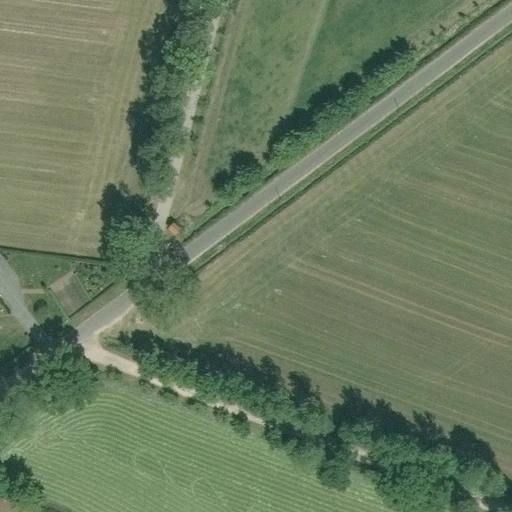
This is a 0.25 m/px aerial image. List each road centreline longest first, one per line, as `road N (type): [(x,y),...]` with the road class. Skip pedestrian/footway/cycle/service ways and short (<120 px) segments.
road 1 (residential): [(0,397),(511,12)]
road 2 (track): [(511,511),(70,344)]
road 3 (track): [(143,289),(216,0)]
